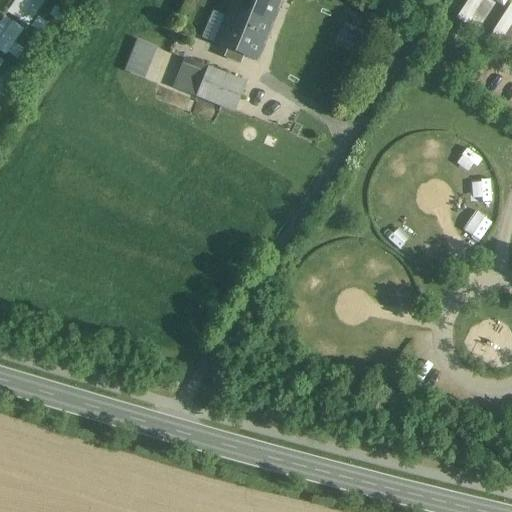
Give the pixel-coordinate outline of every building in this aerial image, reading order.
[(13,0),(6,10),(26,25),(43,0),(13,0)] [(282,0),(233,0),(222,28),(211,23),(205,37),(216,41),(216,42),(257,59),(282,0)] [(467,0),(465,8),(487,15),(491,0),(467,0)] [(511,3),(487,35),(502,47),(511,35),(511,3)] [(4,15),(0,20),(0,51),(4,54),(23,29),(4,15)] [(357,51),(365,29),(343,21),(335,44),(357,51)] [(140,44),(127,72),(142,79),(154,50),(140,44)] [(207,68),(188,61),(177,89),(195,97),(207,68)] [(246,83),(208,68),(207,68),(195,97),(234,113),(246,83)] [(433,154),(428,137),(409,144),(415,161),(433,154)] [(471,180),(472,204),(494,203),(493,179),(471,180)] [(401,248),(414,236),(402,223),(389,235),(401,248)] [(328,250),(331,269),(352,265),(349,247),(328,250)] [(371,247),(363,265),(386,275),(394,257),(371,247)]
